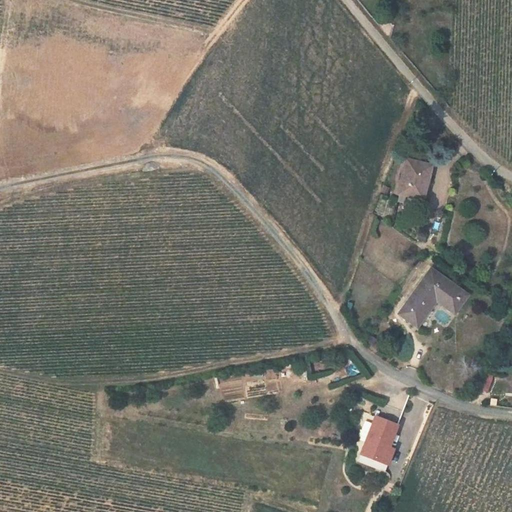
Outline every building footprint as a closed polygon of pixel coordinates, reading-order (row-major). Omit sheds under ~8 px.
[(405,159),(398,193),(416,196),(416,198),(426,200),(429,183),(425,182),(429,164),(405,159)] [(426,219),(425,241),(440,242),(441,220),(426,219)] [(436,299),(453,312),(467,294),(431,268),(399,311),(417,324),(436,299)] [(484,375),(477,389),(485,392),(491,378),(484,375)] [(492,396),(490,403),(501,406),(502,399),(492,396)] [(374,416),(353,467),(380,478),(393,448),(388,446),(396,425),(374,416)]
